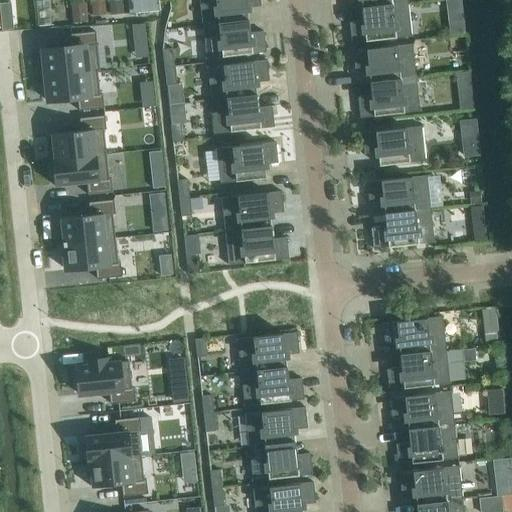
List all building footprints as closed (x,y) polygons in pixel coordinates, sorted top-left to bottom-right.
[(104,0),(99,0),(90,1),(91,16),(106,15),(104,0)] [(121,0),(108,1),(110,15),(123,14),(121,0)] [(158,0),(127,0),(128,14),(155,11),(160,10),(158,0)] [(199,0),(202,25),(248,20),(246,8),(260,6),(259,0),(199,0)] [(359,0),(361,8),(406,3),(405,0),(359,0)] [(458,0),(445,0),(447,12),(460,11),(458,0)] [(11,2),(0,3),(0,7),(2,30),(13,29),(11,2)] [(85,2),(70,4),(72,23),(87,21),(85,2)] [(406,3),(361,8),(362,20),(348,22),(351,43),(411,36),(411,35),(410,35),(406,3)] [(248,20),(202,25),(205,57),(204,57),(204,59),(265,52),(263,31),(249,33),(248,20)] [(146,31),(133,33),(135,58),(148,56),(146,31)] [(71,47),(42,50),(44,76),(97,70),(100,70),(96,32),(70,35),(71,45),(71,47)] [(369,84),(415,79),(411,46),(412,46),(412,44),(352,51),(354,72),(367,70),(369,84)] [(162,67),(172,66),(170,50),(160,51),(162,67)] [(206,68),(210,100),(256,95),(255,82),(268,81),(266,60),(205,66),(205,68),(206,68)] [(172,66),(162,67),(164,87),(174,86),(172,66)] [(97,70),(44,76),(47,102),(77,99),(77,100),(78,111),(104,108),(102,94),(100,94),(97,70)] [(471,70),(457,72),(461,108),(475,106),(471,70)] [(415,79),(369,84),(370,95),(357,97),(359,118),(420,111),(419,109),(418,109),(415,79)] [(256,95),(210,100),(213,132),(212,132),(213,134),(273,127),(271,106),(257,107),(256,95)] [(80,131),(51,134),(53,160),(106,154),(103,130),(106,130),(104,116),(79,119),(80,131)] [(179,124),(169,126),(171,144),(181,143),(179,124)] [(361,133),(363,154),(376,152),(378,166),(424,161),(420,128),(421,128),(421,126),(361,133)] [(214,149),(214,150),(215,150),(219,183),(265,178),(264,164),(277,163),(275,142),(214,149)] [(477,144),(462,146),(463,157),(478,155),(477,144)] [(53,160),(51,160),(52,165),(54,186),(86,183),(87,195),(112,192),(111,178),(109,179),(106,154),(53,160)] [(430,205),(444,204),(441,174),(427,175),(430,205)] [(383,214),(429,209),(426,177),(427,177),(427,175),(366,182),(368,203),(382,201),(383,214)] [(177,198),(187,197),(185,181),(175,182),(177,198)] [(221,199),(224,231),(270,226),(269,214),(282,212),(280,191),(220,198),(220,200),(221,199)] [(479,191),(469,192),(470,203),(481,202),(479,191)] [(164,193),(149,194),(153,232),(168,231),(164,193)] [(187,197),(177,198),(179,218),(189,217),(187,197)] [(89,215),(60,218),(62,242),(63,244),(115,239),(112,214),(115,214),(113,200),(88,203),(89,215)] [(482,206),(470,207),(471,218),(484,217),(482,206)] [(429,209),(383,214),(384,226),(371,228),(373,249),(434,242),(434,241),(433,241),(429,209)] [(270,226),(224,231),(228,263),(227,263),(227,265),(287,258),(285,237),(272,239),(270,226)] [(115,239),(63,244),(65,270),(95,267),(95,269),(96,279),(121,277),(120,263),(118,263),(115,239)] [(194,255),(184,257),(186,275),(196,274),(194,255)] [(398,356),(444,351),(441,319),(442,319),(442,317),(381,324),(383,345),(397,343),(398,356)] [(495,331),(484,333),(485,346),(497,345),(495,331)] [(239,374),(285,368),(284,356),(297,354),(295,333),(234,340),(235,342),(236,342),(239,374)] [(203,339),(193,341),(195,359),(205,358),(203,339)] [(474,349),(462,350),(463,362),(475,361),(474,349)] [(444,351),(398,356),(399,368),(386,370),(388,391),(449,384),(449,382),(448,382),(444,351)] [(184,358),(170,360),(175,403),(189,402),(184,358)] [(86,366),(76,367),(76,368),(79,395),(108,392),(109,394),(110,404),(135,402),(133,388),(131,388),(128,362),(111,363),(108,364),(108,359),(85,361),(86,366)] [(285,368),(239,374),(243,405),(242,405),(242,407),(303,400),(300,379),(287,381),(285,368)] [(406,431),(453,425),(449,394),(450,394),(450,392),(389,399),(391,420),(405,418),(406,431)] [(202,415),(212,414),(210,396),(200,397),(202,415)] [(248,448),(294,443),(292,431),(306,429),(303,408),(243,415),(243,417),(244,417),(248,448)] [(212,414),(202,415),(204,433),(214,432),(212,414)] [(115,433),(83,436),(84,441),(86,462),(89,462),(141,456),(138,432),(141,432),(139,418),(114,420),(115,433)] [(453,425),(406,431),(408,443),(394,445),(397,466),(457,459),(457,457),(456,457),(453,425)] [(294,443),(248,448),(251,480),(250,480),(250,482),(311,475),(309,454),(295,456),(294,443)] [(193,453),(180,454),(182,465),(194,463),(193,453)] [(141,456),(89,462),(91,488),(121,484),(122,497),(147,494),(146,480),(143,481),(141,456)] [(415,505),(461,500),(457,469),(458,468),(458,467),(398,473),(400,494),(413,493),(415,505)] [(210,490),(221,489),(219,471),(208,472),(210,490)] [(254,511),(301,511),(301,506),(314,504),(312,483),(251,490),(251,491),(252,491),(254,511)] [(221,489),(210,490),(213,508),(223,507),(221,489)] [(501,496),(479,498),(480,511),(500,511),(502,511),(501,496)] [(462,511),(461,500),(415,505),(415,511),(462,511)]
